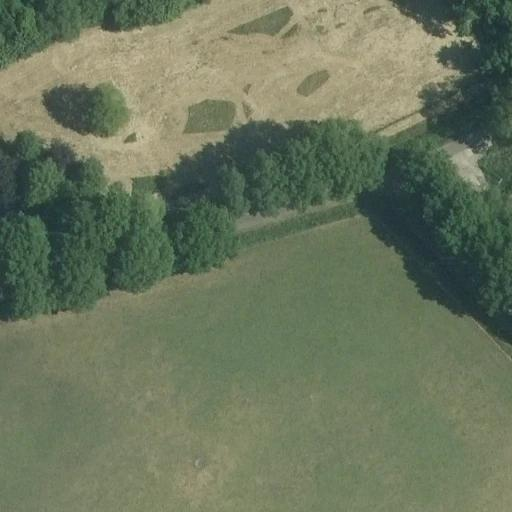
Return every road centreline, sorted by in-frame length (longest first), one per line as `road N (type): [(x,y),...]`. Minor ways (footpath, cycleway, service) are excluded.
road 1 (unclassified): [(0,291),(394,178)]
road 2 (unclassified): [(394,178),(511,302)]
road 3 (unclassified): [(394,178),(511,118)]
